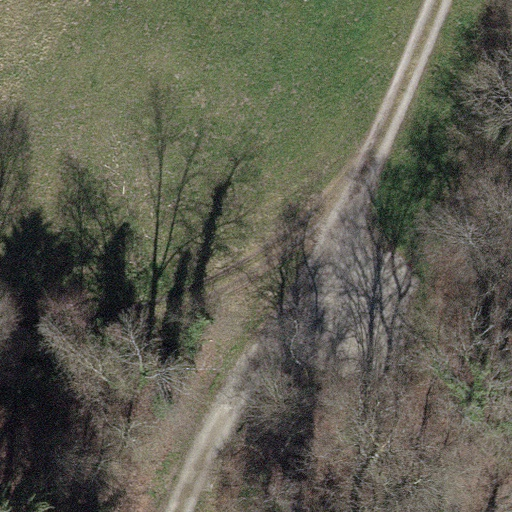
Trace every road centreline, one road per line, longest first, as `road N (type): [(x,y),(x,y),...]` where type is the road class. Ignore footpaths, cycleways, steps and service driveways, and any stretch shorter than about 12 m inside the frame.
road 1 (track): [(440,0),(341,238),(193,511)]
road 2 (track): [(0,347),(155,315),(235,286),(365,179)]
